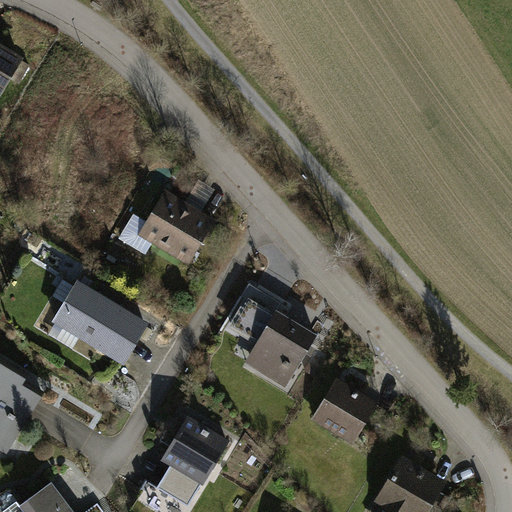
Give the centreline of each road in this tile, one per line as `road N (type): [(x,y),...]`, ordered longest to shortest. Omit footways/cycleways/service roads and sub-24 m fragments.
road 1 (track): [(511,370),(364,225),(177,0)]
road 2 (residential): [(506,511),(510,494),(500,463),(430,374),(264,202)]
road 3 (residential): [(264,202),(104,469)]
road 4 (residential): [(264,202),(127,47),(43,0)]
